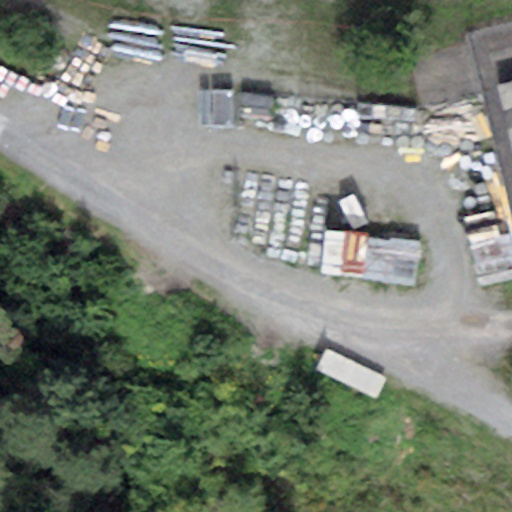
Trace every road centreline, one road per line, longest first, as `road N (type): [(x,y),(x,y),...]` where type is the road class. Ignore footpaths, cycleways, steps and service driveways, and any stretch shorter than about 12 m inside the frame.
road 1 (residential): [(0,117),(338,124),(406,139),(442,175),(454,207),(447,275),(427,303),(383,330),(315,329)]
road 2 (residential): [(315,329),(0,131)]
road 3 (track): [(315,329),(511,423)]
